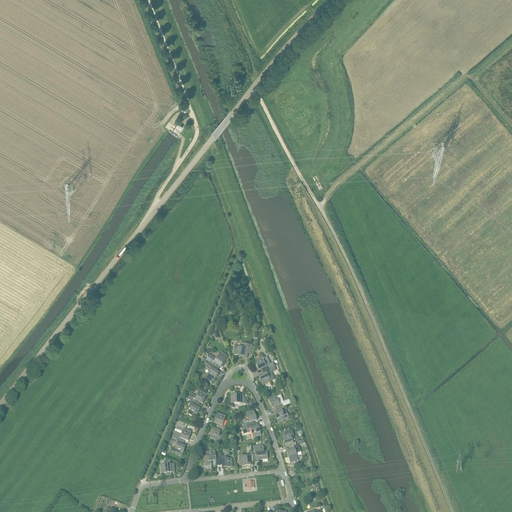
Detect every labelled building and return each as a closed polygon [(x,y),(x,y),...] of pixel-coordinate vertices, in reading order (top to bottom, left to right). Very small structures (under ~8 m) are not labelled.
[(178,124),(174,130),(179,133),(183,127),(178,124)] [(251,354),(253,346),(243,344),(243,348),(236,347),(234,355),(247,358),(249,349),(252,349),(251,354)] [(225,362),(227,359),(226,359),(227,357),(221,352),(220,354),(216,360),(209,355),(206,360),(207,361),(217,368),(219,366),(220,367),(221,367),(222,366),(223,367),(226,363),(225,362)] [(261,369),(262,372),(274,367),(273,363),(270,364),(267,357),(263,359),(262,358),(254,361),(258,370),(261,369)] [(215,370),(217,368),(207,361),(206,362),(203,366),(211,371),(207,376),(205,379),(212,383),(213,381),(214,381),(219,373),(218,373),(215,370)] [(274,367),(262,372),(264,374),(259,377),(263,385),(271,382),(275,380),(272,373),(276,371),(274,367)] [(188,400),(190,401),(199,405),(200,402),(203,404),(207,395),(200,391),(197,397),(191,394),(189,397),(188,400)] [(243,395),(230,395),(226,406),(234,408),(233,403),(243,404),(243,403),(246,403),(246,398),(243,398),(243,395)] [(275,407),(276,410),(286,406),(285,406),(290,404),(289,400),(283,402),(281,395),(277,397),(276,396),(268,399),(272,408),(275,407)] [(189,403),(190,404),(189,407),(191,408),(188,414),(196,418),(200,409),(197,408),(199,405),(190,401),(189,403)] [(286,406),(276,410),(277,413),(274,414),(278,423),(289,418),(286,410),(287,409),(286,406)] [(241,428),(255,424),(254,421),(257,420),(254,411),(246,414),(247,418),(249,423),(243,425),(244,427),(241,428)] [(217,427),(224,429),(225,427),(223,426),(226,417),(218,414),(215,423),(218,424),(217,427)] [(243,435),(251,432),(253,438),(261,435),(258,426),(256,427),(255,424),(241,428),(243,435)] [(210,438),(220,442),(222,435),(220,434),(221,431),(223,432),(224,429),(217,427),(216,430),(213,429),(210,438)] [(172,438),(174,439),(184,443),(185,440),(188,441),(192,432),(184,429),(182,435),(174,432),(172,438)] [(288,445),(289,448),(296,445),(295,443),(293,443),(290,434),(287,435),(282,436),(285,446),(288,445)] [(184,443),(174,439),(173,442),(174,442),(171,452),(182,456),(186,447),(183,446),(184,443)] [(296,445),(289,448),(290,451),(287,451),(290,461),(298,458),(296,454),(301,452),(299,445),(296,445)] [(256,454),(252,454),(253,462),(256,462),(256,460),(268,459),(267,452),(264,453),(263,446),(258,447),(255,447),(256,454)] [(216,466),(219,466),(219,458),(216,458),(216,456),(215,451),(207,452),(207,455),(204,455),(205,465),(212,464),(212,461),(216,461),(216,466)] [(240,455),(241,462),(241,467),(251,466),(250,463),(253,462),(252,454),(249,455),(249,454),(240,455)] [(219,458),(219,466),(222,465),(223,468),(232,467),(232,462),(232,459),(228,459),(228,456),(222,457),(219,458)] [(174,464),(161,465),(162,474),(175,472),(174,464)]
